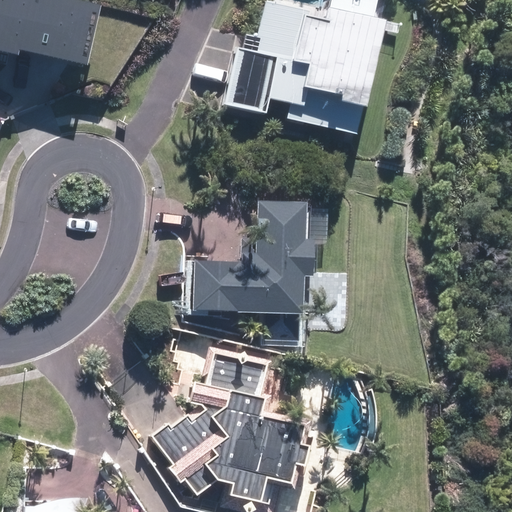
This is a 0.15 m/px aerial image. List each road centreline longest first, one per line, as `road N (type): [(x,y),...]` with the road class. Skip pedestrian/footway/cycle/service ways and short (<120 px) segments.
road 1 (residential): [(117,170),(130,228),(95,298),(79,316),(0,338)]
road 2 (residential): [(0,291),(29,194),(48,163),(74,153),(117,170)]
